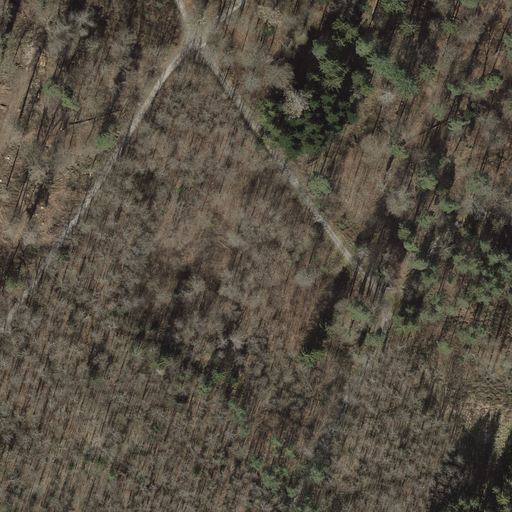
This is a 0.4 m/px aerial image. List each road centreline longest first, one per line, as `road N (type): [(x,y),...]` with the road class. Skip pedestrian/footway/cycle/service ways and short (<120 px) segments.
road 1 (track): [(243,0),(193,38),(0,336)]
road 2 (track): [(178,0),(193,38),(390,311)]
road 3 (track): [(285,511),(390,311)]
road 4 (track): [(390,311),(442,230),(477,214),(511,212)]
